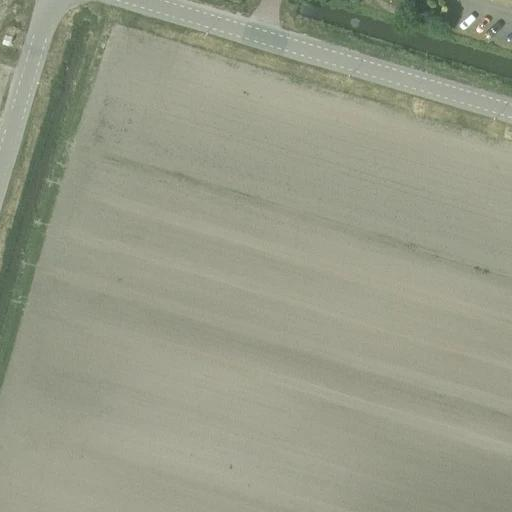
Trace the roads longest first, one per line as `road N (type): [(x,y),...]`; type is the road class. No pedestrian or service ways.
road 1 (unclassified): [(511,110),(140,0)]
road 2 (unclassified): [(0,163),(48,0)]
